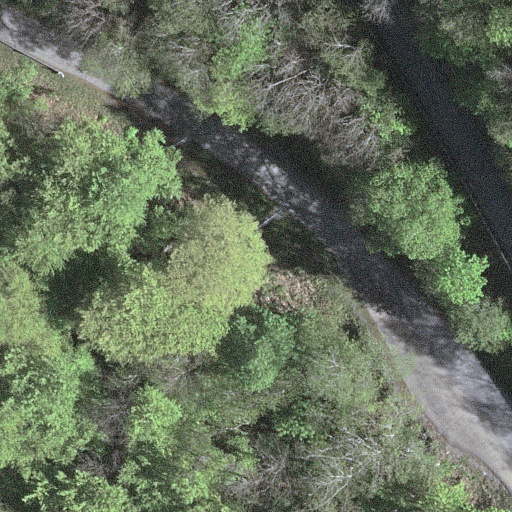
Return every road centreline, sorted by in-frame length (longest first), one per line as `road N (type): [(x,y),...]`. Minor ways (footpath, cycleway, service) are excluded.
road 1 (unclassified): [(0,17),(161,103),(315,217),(378,269),(511,431)]
road 2 (unclassified): [(511,236),(374,0)]
